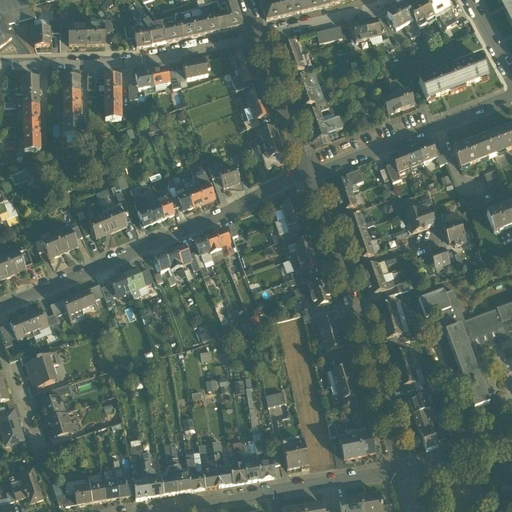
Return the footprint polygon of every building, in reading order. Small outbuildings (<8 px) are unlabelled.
[(10,0),(0,3),(0,15),(1,17),(33,7),(31,0),(10,0)] [(238,14),(232,0),(225,0),(216,3),(218,10),(224,8),(227,18),(238,14)] [(289,0),(285,0),(280,1),(277,2),(281,19),(294,16),(289,0)] [(306,13),(302,0),(289,0),(294,16),(306,13)] [(302,0),(306,13),(318,10),(315,0),(302,0)] [(315,0),(318,10),(329,7),(327,0),(315,0)] [(443,0),(427,0),(424,2),(434,19),(438,17),(445,31),(457,24),(443,0)] [(511,0),(499,0),(501,3),(502,3),(507,13),(506,13),(511,25),(511,0)] [(281,19),(277,2),(273,3),(266,5),(266,4),(260,6),(266,22),(281,19)] [(434,20),(434,19),(424,2),(407,11),(407,12),(413,23),(418,31),(427,27),(426,25),(434,20)] [(405,27),(413,23),(407,12),(407,11),(404,6),(387,16),(396,32),(405,27)] [(37,19),(33,7),(1,17),(8,26),(37,19)] [(213,18),(205,20),(208,36),(242,28),(238,14),(227,18),(228,20),(214,23),(213,18)] [(0,25),(0,26),(6,33),(11,30),(8,26),(1,17),(0,18),(0,25)] [(208,36),(205,20),(201,20),(192,23),(196,38),(208,36)] [(377,21),(364,24),(368,41),(381,38),(377,21)] [(104,29),(104,34),(112,33),(112,27),(108,22),(103,22),(103,29),(104,29)] [(143,32),(147,31),(151,30),(145,23),(139,27),(143,32)] [(192,23),(183,25),(179,25),(183,41),(196,38),(192,23)] [(405,27),(411,39),(420,35),(418,31),(413,23),(405,27)] [(356,44),(368,41),(364,24),(351,27),(356,44)] [(6,33),(0,26),(0,25),(0,49),(12,40),(6,33)] [(183,41),(179,25),(175,26),(165,29),(168,45),(183,41)] [(161,28),(151,30),(147,31),(152,48),(165,45),(162,30),(161,28)] [(68,49),(86,48),(86,29),(68,30),(68,49)] [(103,29),(86,29),(86,48),(104,47),(104,34),(104,29),(103,29)] [(126,31),(128,42),(134,41),(133,33),(133,30),(126,31)] [(316,35),(319,46),(342,40),(339,30),(316,35)] [(50,49),(49,31),(35,31),(31,32),(31,41),(35,41),(35,49),(50,49)] [(136,51),(152,48),(147,31),(143,32),(139,33),(139,32),(133,33),(134,41),(136,51)] [(279,49),(284,62),(299,57),(295,43),(279,49)] [(232,60),(236,73),(252,67),(247,54),(232,60)] [(304,70),(299,57),(284,62),(288,75),(304,70)] [(419,82),(426,101),(488,77),(480,58),(419,82)] [(183,72),(185,82),(207,78),(206,72),(209,71),(207,62),(182,68),(183,72)] [(256,81),(252,67),(236,73),(238,79),(241,86),(245,84),(256,81)] [(166,71),(150,74),(154,90),(169,86),(167,75),(166,71)] [(181,72),(175,73),(177,84),(183,83),(181,72)] [(171,86),(177,84),(175,73),(169,75),(171,86)] [(138,93),(154,90),(150,74),(135,78),(138,93)] [(291,83),(296,96),(311,91),(307,77),(291,83)] [(63,80),(63,94),(79,94),(79,79),(63,80)] [(104,79),(104,94),(120,93),(120,79),(104,79)] [(231,82),(235,94),(247,90),(245,84),(241,86),(238,79),(231,82)] [(22,81),(22,95),(38,95),(38,80),(22,81)] [(245,97),(249,110),(265,104),(260,91),(245,97)] [(316,104),(311,91),(296,96),(300,109),(316,104)] [(408,92),(395,97),(401,112),(414,107),(408,92)] [(104,94),(105,108),(121,107),(120,93),(104,94)] [(79,108),(79,94),(63,94),(63,109),(79,108)] [(39,109),(38,95),(22,95),(23,110),(39,109)] [(388,117),(401,112),(395,97),(382,102),(388,117)] [(238,111),(246,109),(243,99),(236,100),(238,111)] [(330,103),(326,105),(317,108),(319,111),(331,107),(330,103)] [(249,110),(250,112),(253,121),(254,123),(257,122),(269,117),(265,104),(249,110)] [(121,122),(121,107),(105,108),(105,122),(121,122)] [(80,122),(79,108),(63,109),(64,123),(80,122)] [(39,123),(39,109),(23,110),(23,124),(39,123)] [(303,117),(308,130),(323,124),(319,111),(303,117)] [(244,125),(253,121),(250,112),(241,116),(244,125)] [(337,119),(323,124),(325,130),(326,130),(330,132),(341,128),(337,119)] [(244,125),(246,132),(259,127),(257,122),(254,123),(253,121),(244,125)] [(80,137),(80,122),(64,123),(64,137),(80,137)] [(39,138),(39,123),(23,124),(23,138),(39,138)] [(328,138),(325,130),(323,124),(308,130),(312,143),(328,138)] [(511,127),(484,139),(492,158),(511,149),(511,127)] [(258,134),(263,147),(278,142),(273,128),(258,134)] [(40,153),(39,138),(23,138),(24,153),(40,153)] [(312,143),(315,150),(330,144),(328,138),(312,143)] [(460,171),(492,158),(484,139),(453,152),(460,171)] [(263,147),(265,155),(267,160),(278,156),(282,155),(278,142),(263,147)] [(430,144),(417,149),(423,164),(436,159),(435,155),(430,144)] [(253,150),(257,162),(263,160),(261,156),(265,155),(263,147),(253,150)] [(410,170),(423,164),(417,149),(404,154),(410,170)] [(436,159),(440,168),(447,165),(441,152),(435,155),(436,159)] [(398,175),(410,170),(404,154),(391,159),(394,168),(397,175),(398,175)] [(282,166),(278,156),(267,160),(265,155),(261,156),(263,160),(267,172),(282,166)] [(29,167),(33,179),(39,177),(35,165),(29,167)] [(394,168),(387,171),(391,181),(393,185),(401,182),(398,175),(397,175),(394,168)] [(208,171),(212,182),(220,179),(219,175),(217,169),(208,171)] [(220,179),(223,190),(239,184),(234,169),(219,175),(220,179)] [(384,183),(391,181),(387,171),(387,170),(380,172),(384,183)] [(487,174),(496,198),(506,194),(497,170),(487,174)] [(346,177),(347,182),(348,181),(350,189),(356,186),(363,184),(359,172),(346,177)] [(197,189),(198,191),(207,187),(209,186),(205,177),(194,181),(197,189)] [(116,181),(120,191),(126,189),(122,179),(116,181)] [(353,195),(350,189),(348,181),(347,182),(332,187),(337,200),(353,195)] [(358,193),(356,186),(350,189),(353,195),(358,193)] [(175,190),(178,198),(186,195),(183,187),(175,190)] [(213,202),(207,187),(198,191),(203,205),(213,202)] [(193,210),(203,205),(198,191),(197,189),(186,193),(187,195),(193,210)] [(462,199),(468,212),(479,207),(473,194),(462,199)] [(116,197),(121,211),(127,209),(121,195),(116,197)] [(187,195),(186,195),(178,198),(177,199),(181,208),(183,214),(193,210),(187,195)] [(357,208),(353,195),(337,200),(341,213),(357,208)] [(154,197),(143,201),(147,209),(157,204),(154,197)] [(168,203),(171,212),(176,210),(173,201),(171,197),(166,198),(168,203)] [(173,201),(176,210),(181,208),(177,199),(173,201)] [(270,203),(274,214),(281,212),(279,208),(286,206),(284,199),(270,203)] [(3,204),(7,214),(9,219),(17,217),(10,201),(7,202),(4,203),(3,204)] [(153,226),(147,209),(143,201),(134,205),(141,224),(139,224),(141,231),(143,230),(153,226)] [(387,213),(396,211),(394,202),(385,204),(387,213)] [(168,203),(158,206),(164,221),(174,218),(171,212),(168,203)] [(281,212),(284,221),(300,216),(295,203),(286,206),(279,208),(281,212)] [(153,226),(164,221),(158,206),(157,204),(147,209),(153,226)] [(511,205),(487,216),(494,235),(511,228),(511,205)] [(405,214),(412,234),(421,231),(415,216),(418,215),(416,210),(405,214)] [(119,211),(115,213),(104,218),(111,234),(126,228),(119,211)] [(415,216),(421,231),(435,226),(429,211),(418,215),(415,216)] [(6,221),(9,219),(7,214),(0,216),(0,221),(0,223),(6,221)] [(304,229),(300,216),(284,221),(288,234),(289,234),(295,232),(304,229)] [(344,222),(349,235),(365,230),(360,216),(344,222)] [(442,227),(445,236),(462,230),(457,216),(444,221),(446,225),(442,227)] [(20,224),(17,217),(9,219),(6,221),(9,228),(20,224)] [(111,234),(104,218),(98,220),(89,224),(96,241),(111,234)] [(0,231),(9,228),(6,221),(0,223),(1,224),(0,223),(0,231)] [(80,223),(86,237),(91,235),(85,221),(80,223)] [(228,228),(232,239),(238,237),(234,226),(228,228)] [(69,231),(74,242),(82,238),(77,228),(69,231)] [(369,243),(365,230),(349,235),(354,249),(369,243)] [(466,244),(462,230),(445,236),(449,245),(452,244),(454,248),(466,244)] [(69,231),(55,237),(62,254),(77,248),(74,242),(69,231)] [(224,232),(214,236),(220,251),(230,247),(224,232)] [(283,235),(285,242),(297,238),(295,232),(289,234),(288,234),(283,235)] [(214,236),(203,240),(209,255),(210,256),(221,252),(220,251),(214,236)] [(49,260),(62,254),(55,237),(42,243),(45,252),(49,260)] [(299,243),(297,238),(285,242),(287,248),(293,246),(299,243)] [(394,243),(396,248),(408,244),(406,239),(394,243)] [(201,258),(209,255),(203,240),(193,244),(199,259),(201,258)] [(293,246),(297,259),(313,253),(308,240),(299,243),(293,246)] [(34,243),(39,254),(45,252),(42,243),(41,241),(34,243)] [(374,256),(369,243),(354,249),(358,262),(374,256)] [(184,247),(175,251),(181,266),(190,262),(184,247)] [(220,251),(221,252),(223,257),(232,253),(230,247),(220,251)] [(25,250),(18,253),(25,271),(32,268),(25,250)] [(429,255),(435,271),(450,266),(445,255),(444,250),(429,255)] [(175,251),(164,255),(170,270),(171,272),(181,268),(181,266),(175,251)] [(223,258),(223,257),(221,252),(210,256),(212,260),(212,262),(223,258)] [(12,276),(25,271),(18,253),(17,253),(17,254),(10,257),(10,256),(4,259),(12,276)] [(313,253),(297,259),(301,270),(302,272),(318,266),(313,253)] [(451,253),(445,255),(450,266),(455,264),(454,261),(451,253)] [(160,274),(170,270),(164,255),(154,259),(160,274)] [(203,264),(212,260),(210,256),(209,255),(201,258),(203,264)] [(199,259),(195,260),(198,269),(204,266),(203,264),(201,258),(199,259)] [(455,264),(458,272),(465,269),(461,258),(454,261),(455,264)] [(0,281),(12,276),(4,259),(0,260),(0,281)] [(294,272),(301,270),(297,259),(290,261),(294,272)] [(361,270),(366,284),(382,278),(377,265),(361,270)] [(137,271),(123,277),(130,294),(144,288),(144,287),(153,284),(149,272),(139,276),(137,271)] [(284,278),(286,284),(299,279),(297,274),(284,278)] [(155,276),(158,287),(163,285),(160,275),(155,276)] [(124,296),(130,294),(123,277),(108,283),(110,287),(115,297),(116,299),(124,296)] [(306,283),(310,296),(326,291),(321,278),(306,283)] [(371,297),(386,291),(384,285),(382,278),(366,284),(371,297)] [(301,284),(299,279),(286,284),(287,288),(301,284)] [(392,282),(384,285),(386,291),(394,289),(392,282)] [(396,287),(398,294),(410,292),(407,283),(396,287)] [(94,306),(105,302),(101,291),(99,287),(88,291),(94,306)] [(110,287),(101,291),(105,302),(109,300),(112,299),(115,297),(110,287)] [(88,290),(74,296),(81,312),(94,306),(88,291),(88,290)] [(331,304),(326,291),(310,296),(313,305),(310,305),(311,310),(312,311),(322,308),(331,304)] [(426,319),(440,314),(449,310),(444,296),(443,292),(419,301),(426,319)] [(452,293),(444,296),(449,310),(440,314),(447,332),(445,333),(474,410),(489,405),(486,398),(491,396),(475,355),(511,340),(511,305),(496,311),(496,312),(464,324),(452,293)] [(82,314),(81,312),(74,296),(61,302),(68,318),(75,314),(76,317),(82,314)] [(394,296),(387,298),(389,306),(393,305),(396,304),(394,296)] [(378,309),(389,306),(387,298),(375,302),(378,309)] [(51,309),(56,323),(68,318),(61,302),(50,307),(51,309)] [(399,304),(394,305),(398,321),(404,319),(399,304)] [(376,310),(381,326),(398,321),(394,305),(393,305),(389,306),(378,309),(376,310)] [(324,313),(322,308),(312,311),(311,310),(304,312),(306,318),(309,317),(324,313)] [(41,311),(25,318),(34,338),(40,335),(38,332),(48,328),(41,311)] [(309,317),(312,327),(318,325),(327,323),(324,313),(309,317)] [(27,341),(34,338),(25,318),(10,324),(10,325),(15,336),(17,341),(26,337),(27,341)] [(318,325),(322,340),(338,335),(334,321),(327,323),(318,325)] [(402,336),(398,321),(381,326),(385,342),(389,341),(402,336)] [(243,334),(251,333),(249,323),(241,324),(243,334)] [(51,326),(56,338),(62,335),(57,324),(51,326)] [(10,325),(4,327),(9,339),(15,336),(10,325)] [(0,330),(4,341),(9,339),(4,327),(0,328),(0,330)] [(208,333),(200,336),(202,343),(211,339),(208,333)] [(343,350),(338,335),(322,340),(326,354),(343,350)] [(9,339),(4,341),(6,345),(17,341),(15,336),(9,339)] [(389,341),(391,349),(405,345),(402,336),(389,341)] [(407,353),(405,345),(391,349),(393,357),(407,353)] [(328,356),(330,363),(344,360),(341,352),(328,356)] [(199,355),(200,363),(210,362),(209,353),(199,355)] [(390,358),(395,374),(412,369),(407,353),(393,357),(390,358)] [(38,386),(39,389),(41,388),(55,384),(50,369),(59,367),(55,356),(41,360),(36,361),(36,363),(29,365),(33,378),(30,379),(33,387),(33,388),(38,386)] [(346,367),(344,360),(330,363),(332,371),(346,367)] [(332,373),(336,388),(353,383),(348,369),(332,373)] [(417,384),(412,369),(395,374),(399,390),(402,389),(417,384)] [(0,404),(9,401),(2,380),(0,380),(0,404)] [(215,381),(205,382),(206,392),(216,391),(215,381)] [(243,382),(233,383),(235,396),(245,394),(243,382)] [(357,397),(353,383),(336,388),(340,402),(342,402),(356,398),(357,397)] [(402,389),(405,397),(419,392),(417,384),(402,389)] [(28,389),(31,399),(44,395),(41,388),(39,389),(38,386),(33,388),(33,387),(28,389)] [(56,391),(58,398),(72,394),(70,387),(56,391)] [(266,399),(268,410),(284,407),(281,396),(266,399)] [(39,404),(45,422),(64,416),(58,398),(39,404)] [(342,402),(345,411),(359,407),(356,398),(342,402)] [(408,403),(413,418),(422,415),(429,412),(424,398),(408,403)] [(314,401),(317,413),(324,412),(321,399),(314,401)] [(317,413),(314,401),(308,402),(311,415),(317,413)] [(429,412),(422,415),(426,424),(429,423),(430,423),(436,421),(432,411),(429,412)] [(0,429),(6,447),(23,441),(13,412),(6,415),(0,416),(0,429)] [(317,413),(311,415),(312,420),(325,417),(324,412),(317,413)] [(66,415),(64,416),(45,422),(51,442),(51,441),(69,435),(67,427),(69,427),(66,415)] [(430,424),(430,423),(429,423),(426,424),(422,415),(413,418),(426,454),(437,450),(435,444),(431,433),(433,433),(429,424),(430,424)] [(182,421),(183,432),(193,431),(192,420),(182,421)] [(328,429),(330,442),(337,440),(334,428),(328,429)] [(431,433),(435,444),(446,440),(443,429),(433,433),(431,433)] [(51,441),(53,447),(71,441),(69,435),(51,441)] [(303,444),(308,468),(329,463),(323,436),(302,440),(303,444)] [(370,436),(357,439),(362,459),(374,456),(370,436)] [(343,463),(362,459),(357,439),(339,443),(343,463)] [(214,459),(218,459),(218,456),(220,455),(218,444),(211,445),(214,459)] [(252,461),(257,461),(254,445),(254,444),(246,445),(248,459),(252,458),(252,461)] [(261,444),(254,445),(257,461),(257,466),(264,465),(261,444)] [(282,449),(287,473),(301,470),(301,471),(309,469),(308,468),(303,444),(296,446),(282,449)] [(242,455),(237,456),(235,456),(237,470),(244,469),(242,459),(242,455)] [(223,472),(221,458),(218,459),(214,459),(216,473),(223,472)] [(242,459),(244,469),(257,466),(257,461),(252,461),(252,458),(248,459),(242,459)] [(214,459),(209,460),(207,460),(209,474),(216,473),(214,459)] [(178,469),(176,462),(173,462),(172,463),(174,480),(181,479),(180,471),(178,469)] [(195,476),(193,462),(190,463),(186,463),(188,477),(195,476)] [(149,464),(144,465),(147,484),(155,483),(154,475),(151,473),(150,473),(149,464)] [(264,465),(257,466),(260,483),(274,481),(272,464),(264,465)] [(139,485),(147,484),(144,465),(139,465),(140,475),(138,478),(139,485)] [(502,488),(511,489),(511,465),(504,465),(502,488)] [(260,483),(257,466),(244,469),(246,485),(260,483)] [(232,487),(246,485),(244,469),(237,470),(230,471),(232,487)] [(219,490),(232,487),(230,471),(223,472),(216,473),(219,490)] [(28,502),(30,507),(42,503),(33,472),(27,474),(28,476),(20,479),(23,488),(12,491),(16,503),(27,500),(27,502),(28,502)] [(205,492),(219,490),(216,473),(209,474),(202,475),(205,492)] [(191,494),(205,492),(202,475),(195,476),(188,477),(191,494)] [(177,496),(191,494),(188,477),(181,479),(174,480),(177,496)] [(105,503),(119,501),(116,483),(116,480),(107,481),(107,485),(103,486),(105,503)] [(119,501),(135,498),(133,486),(132,480),(116,483),(119,501)] [(163,499),(177,496),(174,480),(168,481),(161,482),(163,499)] [(149,501),(163,499),(161,482),(155,483),(147,484),(149,501)] [(91,505),(105,503),(103,486),(96,487),(96,484),(88,486),(89,488),(91,505)] [(136,503),(149,501),(147,484),(139,485),(133,486),(135,498),(136,503)] [(52,489),(55,498),(62,496),(59,487),(52,489)] [(73,491),(74,497),(76,508),(91,505),(89,488),(73,491)] [(7,496),(9,505),(15,503),(13,494),(7,496)] [(55,498),(59,509),(65,507),(63,498),(62,496),(55,498)] [(65,509),(76,508),(74,497),(69,498),(63,498),(65,507),(65,509)] [(380,497),(361,500),(363,511),(381,511),(381,505),(380,497)] [(363,511),(361,500),(361,499),(339,503),(340,511),(363,511)]
